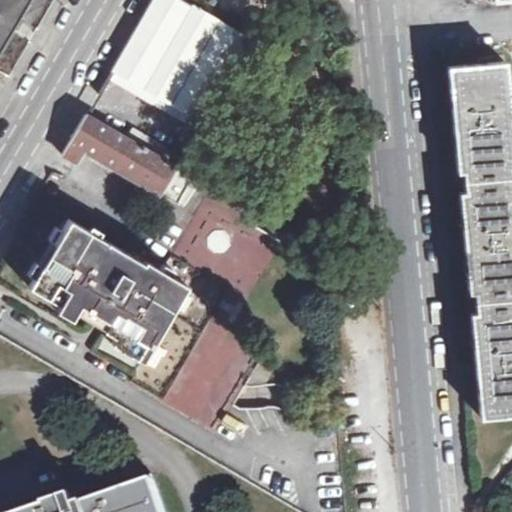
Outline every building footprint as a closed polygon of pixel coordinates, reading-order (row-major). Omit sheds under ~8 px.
[(25,0),(0,0),(0,43),(8,30),(16,16),(25,0)] [(247,37),(184,0),(154,0),(114,69),(200,120),(247,37)] [(511,147),(510,123),(511,122),(511,102),(508,103),(504,61),(448,66),(458,170),(463,169),(465,192),(460,192),(469,290),(474,290),(476,312),(471,312),(480,416),(489,415),(511,413),(511,187),(509,167),(511,166),(511,147)] [(175,165),(85,113),(62,154),(75,161),(77,160),(84,148),(116,166),(115,167),(179,204),(197,174),(176,162),(175,165)] [(156,273),(68,221),(32,286),(147,354),(184,290),(156,273)] [(162,401),(211,428),(253,352),(225,337),(236,317),(215,306),(162,401)] [(49,502),(18,511),(166,511),(154,475),(119,487),(121,494),(80,508),(77,498),(67,501),(67,500),(50,506),(49,502)]
